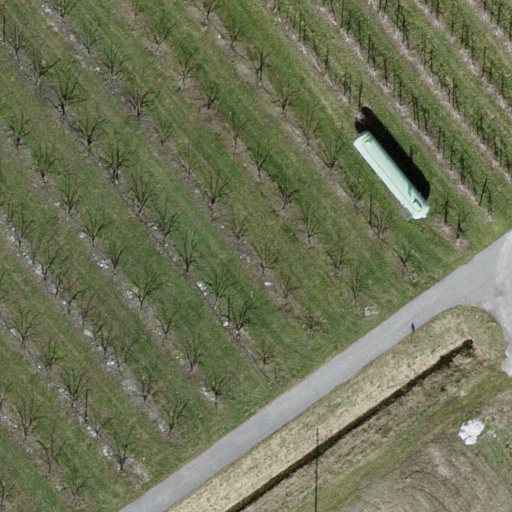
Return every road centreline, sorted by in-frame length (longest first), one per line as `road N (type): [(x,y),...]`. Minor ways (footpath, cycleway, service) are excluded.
road 1 (unclassified): [(482,265),(137,511)]
road 2 (track): [(511,373),(313,511)]
